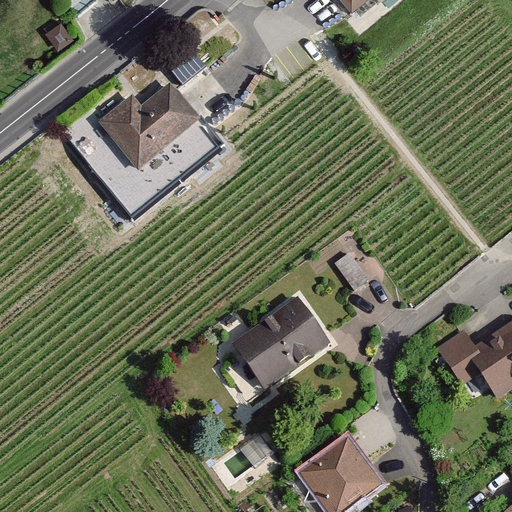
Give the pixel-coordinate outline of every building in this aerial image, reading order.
[(343,0),(353,11),(365,0),(343,0)] [(133,95),(101,120),(143,174),(210,123),(177,81),(143,107),(133,95)] [(349,252),(334,263),(354,292),(370,281),(349,252)] [(299,296),(231,341),(266,393),(334,348),(299,296)] [(462,329),(434,348),(468,397),(486,384),(498,402),(511,392),(511,326),(477,351),(462,329)] [(350,438),(302,473),(330,511),(344,511),(383,484),(350,438)]
